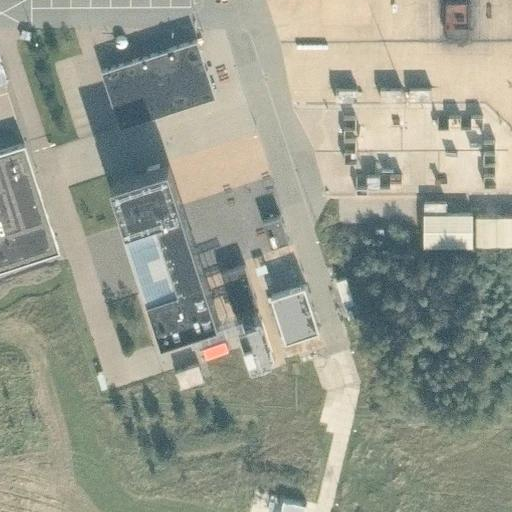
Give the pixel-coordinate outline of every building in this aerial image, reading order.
[(199,37),(152,52),(104,68),(122,124),(217,93),(199,37)] [(382,86),(382,98),(404,97),(404,85),(382,86)] [(433,97),(433,85),(411,85),(411,98),(433,97)] [(337,86),(337,98),(359,98),(359,86),(337,86)] [(0,266),(59,248),(24,140),(0,148),(0,266)] [(136,169),(114,176),(129,222),(150,289),(164,332),(187,324),(173,282),(184,279),(176,255),(199,247),(199,246),(198,247),(192,230),(193,229),(193,228),(190,229),(179,233),(171,208),(171,207),(164,185),(163,184),(159,169),(157,164),(161,163),(160,162),(157,163),(136,170),(136,169)] [(448,211),(448,199),(426,199),(426,211),(448,211)] [(448,211),(426,211),(426,216),(426,243),(474,243),(474,211),(448,211)] [(265,218),(273,244),(291,239),(282,213),(265,218)] [(236,308),(243,305),(259,300),(247,262),(223,270),(236,308)] [(322,327),(320,323),(307,282),(273,293),(288,338),(322,327)] [(276,358),(273,350),(260,309),(240,315),(257,365),(276,358)] [(200,361),(178,369),(183,385),(206,377),(200,361)]
